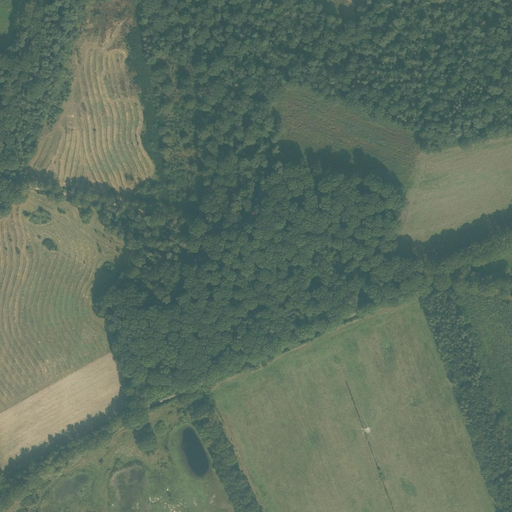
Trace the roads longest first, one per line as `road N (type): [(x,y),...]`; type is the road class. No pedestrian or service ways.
road 1 (track): [(269,237),(0,181)]
road 2 (track): [(188,390),(201,337),(269,237)]
road 3 (track): [(440,274),(269,237)]
road 4 (unclassified): [(0,122),(38,0)]
